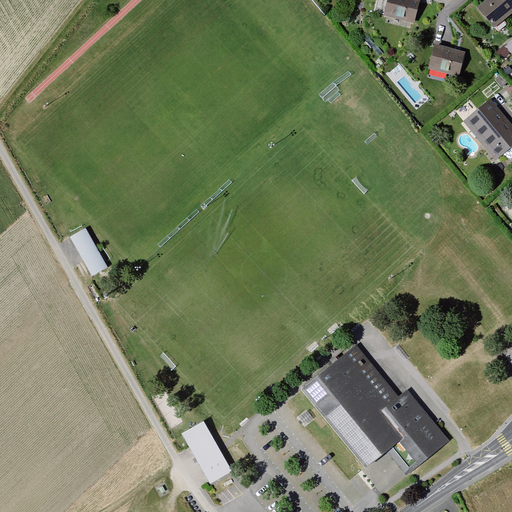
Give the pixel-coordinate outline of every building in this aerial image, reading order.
[(409,0),(387,0),(383,19),(413,27),(419,3),(409,0)] [(511,0),(491,0),(475,14),(493,34),(511,18),(511,0)] [(464,55),(433,47),(427,72),(458,79),(464,55)] [(454,110),(463,120),(477,108),(468,98),(454,110)] [(511,130),(496,112),(473,133),(497,161),(511,147),(511,130)] [(89,228),(71,235),(90,277),(107,269),(89,228)] [(355,345),(301,388),(364,468),(384,453),(394,464),(406,477),(446,442),(405,389),(396,396),(355,345)] [(180,435),(208,483),(231,469),(202,421),(180,435)]
